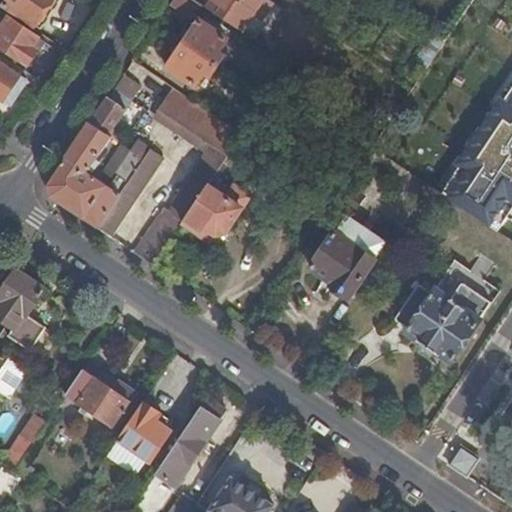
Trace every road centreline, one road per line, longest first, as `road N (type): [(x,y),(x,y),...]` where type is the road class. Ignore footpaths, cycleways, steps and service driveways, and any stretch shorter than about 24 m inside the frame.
road 1 (residential): [(464,511),(4,198)]
road 2 (tertiary): [(4,198),(139,0)]
